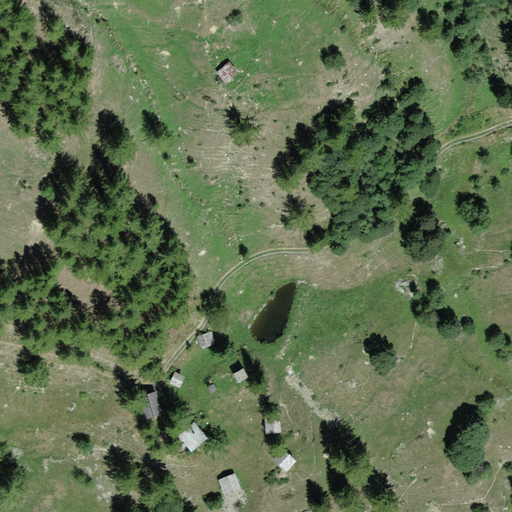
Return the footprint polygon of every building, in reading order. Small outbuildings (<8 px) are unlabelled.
[(217,71),(226,83),(241,72),(232,60),(217,71)] [(211,334),(199,338),(202,346),(214,342),(211,334)] [(242,370),(234,375),(239,382),(247,377),(242,370)] [(175,373),(170,383),(178,387),(183,378),(175,373)] [(155,395),(141,399),(147,417),(161,412),(155,395)] [(279,421),(267,421),(267,432),(280,432),(279,421)] [(195,426),(181,436),(191,448),(204,438),(195,426)] [(283,452),(275,460),(285,469),(293,461),(283,452)] [(234,475),(220,480),(224,491),(238,486),(234,475)]
